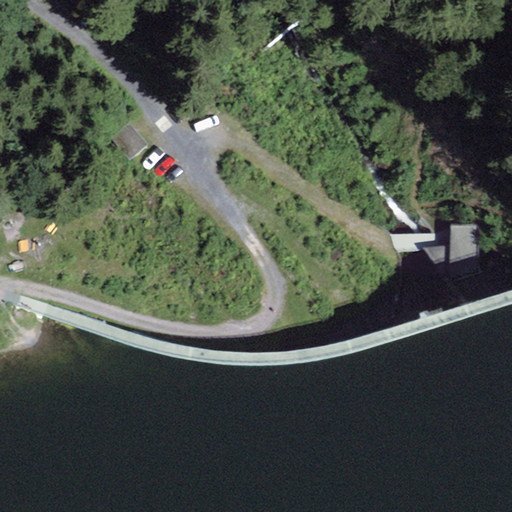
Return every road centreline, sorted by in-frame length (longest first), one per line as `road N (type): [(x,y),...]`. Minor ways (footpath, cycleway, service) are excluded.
road 1 (track): [(0,290),(27,289),(198,333),(237,333),(265,322),(276,307),(272,272),(180,140)]
road 2 (track): [(49,0),(94,39),(180,140),(242,148),(383,243),(435,240)]
